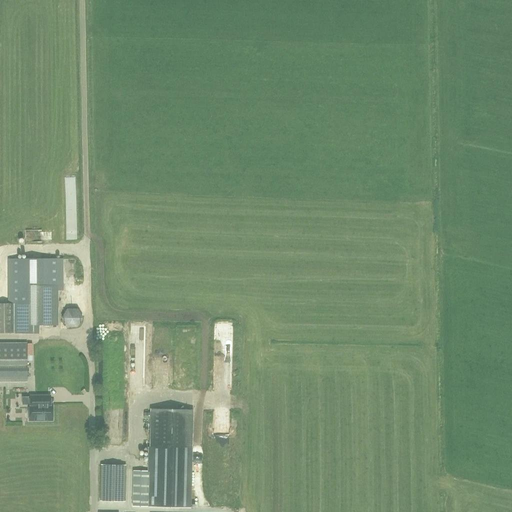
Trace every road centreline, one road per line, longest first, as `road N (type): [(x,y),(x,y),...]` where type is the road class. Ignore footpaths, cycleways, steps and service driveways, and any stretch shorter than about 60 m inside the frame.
road 1 (track): [(91,511),(87,248)]
road 2 (track): [(82,0),(87,248)]
